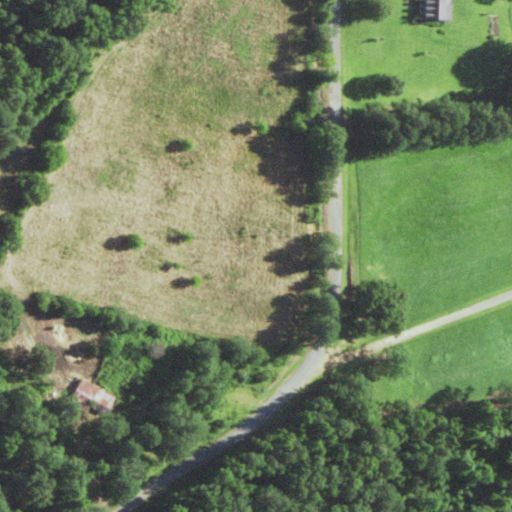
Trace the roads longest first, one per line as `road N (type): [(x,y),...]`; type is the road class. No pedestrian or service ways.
road 1 (residential): [(100,511),(319,325),(332,230),(333,0)]
road 2 (residential): [(319,325),(395,333),(511,286)]
